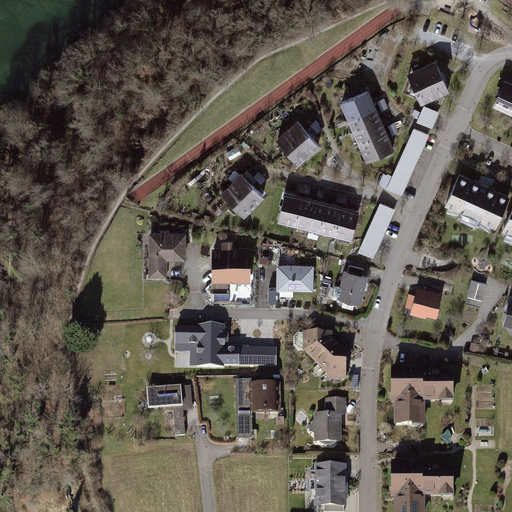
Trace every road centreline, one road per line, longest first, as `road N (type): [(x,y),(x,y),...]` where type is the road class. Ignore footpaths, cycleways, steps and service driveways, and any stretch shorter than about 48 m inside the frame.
road 1 (residential): [(511,54),(486,64),(373,327)]
road 2 (residential): [(373,327),(370,511)]
road 3 (residential): [(373,327),(317,316),(196,313)]
